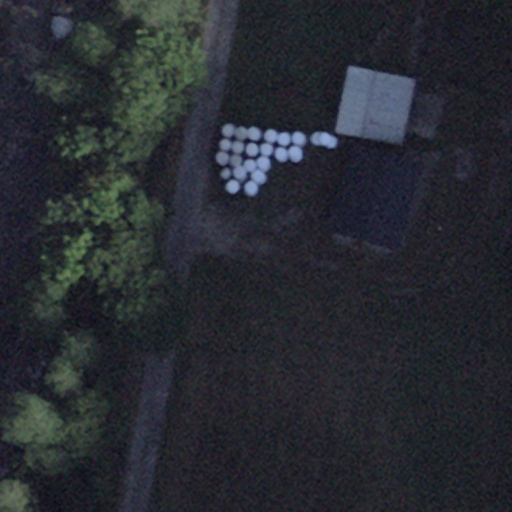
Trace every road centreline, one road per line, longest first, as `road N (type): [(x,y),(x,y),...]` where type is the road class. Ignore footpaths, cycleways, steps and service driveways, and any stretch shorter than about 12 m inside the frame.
road 1 (track): [(225,0),(186,245),(129,511)]
road 2 (track): [(186,245),(388,283),(441,274),(482,232),(511,91)]
